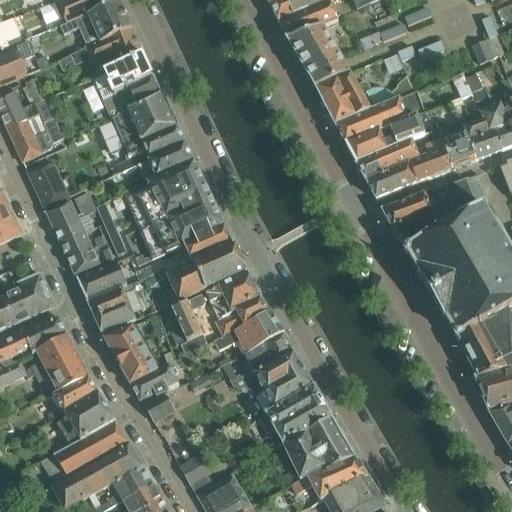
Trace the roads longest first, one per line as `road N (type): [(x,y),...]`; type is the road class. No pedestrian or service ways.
road 1 (unclassified): [(410,511),(264,266),(134,0)]
road 2 (unclassified): [(246,0),(511,487)]
road 3 (residential): [(71,308),(190,511)]
road 4 (residential): [(0,146),(71,308)]
